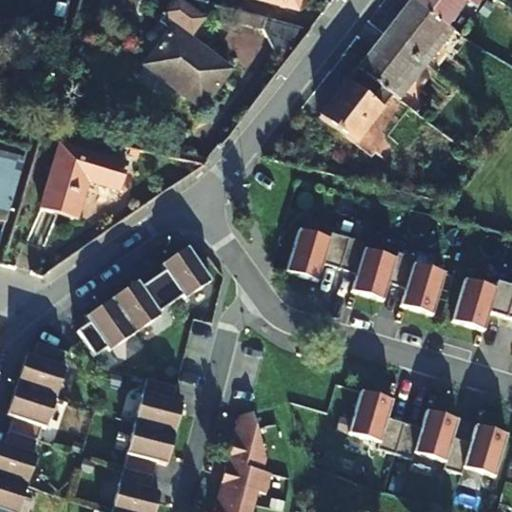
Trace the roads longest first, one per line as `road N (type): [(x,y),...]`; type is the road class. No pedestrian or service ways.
road 1 (residential): [(260,293),(291,321),(511,387)]
road 2 (residential): [(196,196),(232,164),(360,0)]
road 3 (residential): [(0,338),(196,196)]
road 4 (residential): [(260,293),(226,334),(178,511)]
